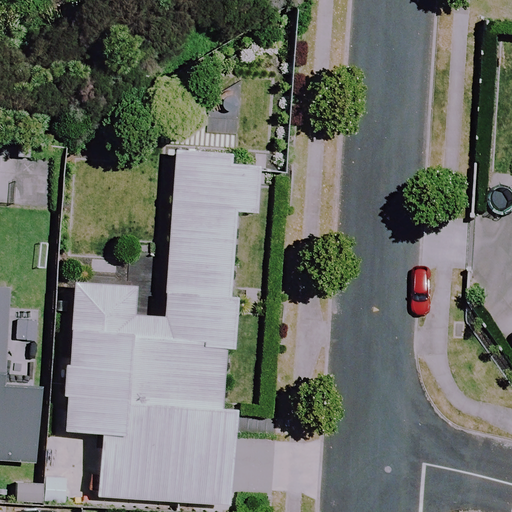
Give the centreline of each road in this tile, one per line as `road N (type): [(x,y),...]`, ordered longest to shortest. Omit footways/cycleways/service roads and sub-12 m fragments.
road 1 (tertiary): [(389,0),(370,456)]
road 2 (residential): [(370,456),(511,483)]
